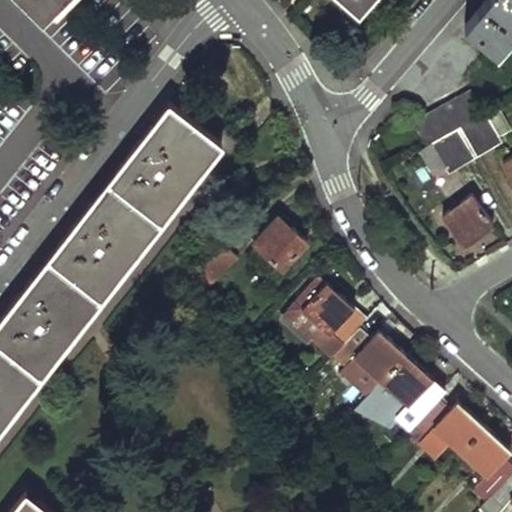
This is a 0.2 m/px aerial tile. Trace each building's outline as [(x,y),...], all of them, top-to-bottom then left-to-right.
[(21,0),(41,20),(60,0),(21,0)] [(511,0),(485,0),(465,25),(496,52),(511,33),(511,0)] [(470,87),(412,120),(425,146),(431,142),(457,128),(485,113),(470,87)] [(510,127),(498,105),(485,113),(457,128),(473,156),(491,146),(487,139),(498,134),(510,127)] [(168,106),(0,321),(0,431),(220,148),(168,106)] [(431,142),(444,165),(454,159),(458,165),(473,156),(457,128),(431,142)] [(487,139),(491,146),(501,140),(498,134),(487,139)] [(417,150),(431,173),(444,165),(431,142),(425,146),(417,150)] [(511,153),(499,160),(511,183),(511,153)] [(444,165),(448,171),(458,165),(454,159),(444,165)] [(440,214),(463,244),(484,228),(493,221),(471,191),(440,214)] [(280,214),(253,242),(282,269),(308,242),(280,214)] [(226,242),(190,275),(202,293),(239,257),(226,242)] [(302,310),(294,319),(311,334),(308,337),(330,357),(333,354),(359,326),(347,316),(354,308),(325,282),(300,308),(302,310)] [(354,358),(380,381),(404,354),(379,331),(372,338),(359,326),(333,354),(347,366),(354,358)] [(431,378),(404,354),(380,381),(373,388),(413,424),(438,398),(424,386),(431,378)] [(413,424),(406,433),(436,459),(449,444),(459,452),(484,425),(457,401),(451,409),(438,398),(413,424)] [(294,424),(306,435),(313,427),(301,417),(294,424)] [(459,452),(485,475),(472,490),(486,502),(511,473),(511,463),(504,457),(511,448),(484,425),(459,452)] [(320,464),(330,473),(337,466),(327,457),(320,464)] [(511,473),(486,502),(496,511),(500,511),(511,500),(511,473)] [(9,511),(45,511),(24,495),(9,511)]
